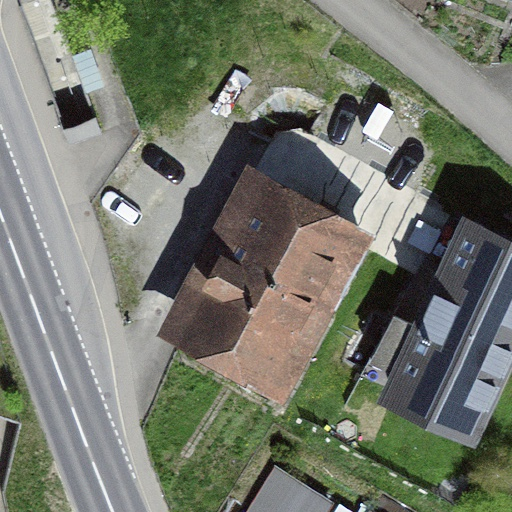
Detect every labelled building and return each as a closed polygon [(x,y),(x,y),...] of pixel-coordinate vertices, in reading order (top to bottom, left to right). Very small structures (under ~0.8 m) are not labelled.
[(91,44),(71,51),(85,89),(104,82),(91,44)] [(280,111),(165,324),(293,393),(375,241),(422,266),(455,205),(280,111)] [(99,130),(93,114),(62,126),(68,142),(99,130)] [(511,372),(511,228),(474,211),(470,209),(434,286),(413,277),(396,313),(421,324),(385,400),(479,444),(511,372)] [(275,471),(249,511),(320,511),(327,502),(275,471)]
